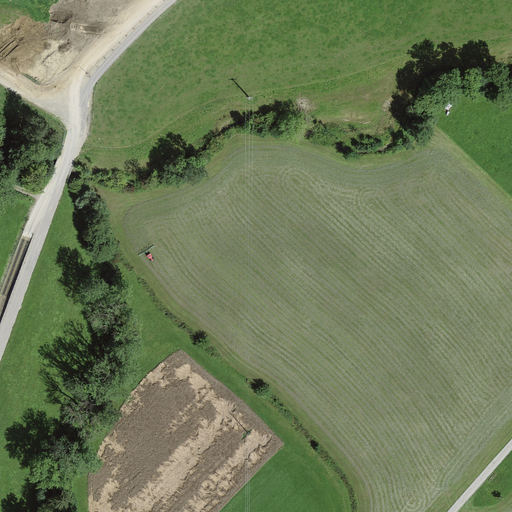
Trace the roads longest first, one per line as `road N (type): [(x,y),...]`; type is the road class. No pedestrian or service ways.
road 1 (track): [(171,0),(92,82),(0,343)]
road 2 (track): [(80,121),(70,80),(147,0)]
